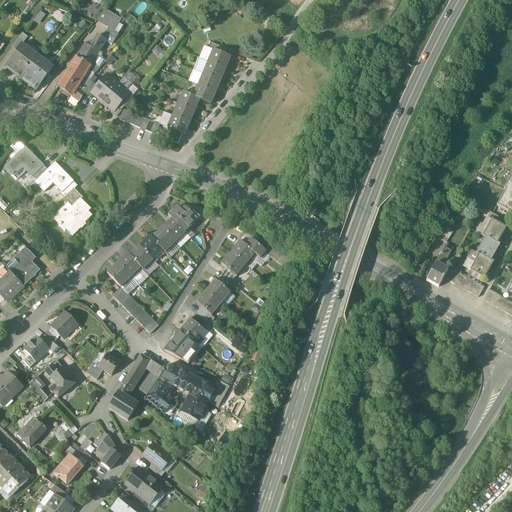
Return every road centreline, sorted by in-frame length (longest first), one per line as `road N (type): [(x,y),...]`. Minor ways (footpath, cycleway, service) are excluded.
road 1 (primary): [(269,511),(368,198),(459,0)]
road 2 (tertiary): [(460,321),(313,234),(171,168)]
road 3 (residential): [(87,511),(122,465),(102,409),(137,348)]
road 4 (tertiary): [(171,168),(0,100)]
road 5 (residential): [(171,168),(285,41)]
road 6 (residential): [(72,280),(145,208),(171,168)]
road 7 (residential): [(137,348),(155,341),(217,229)]
